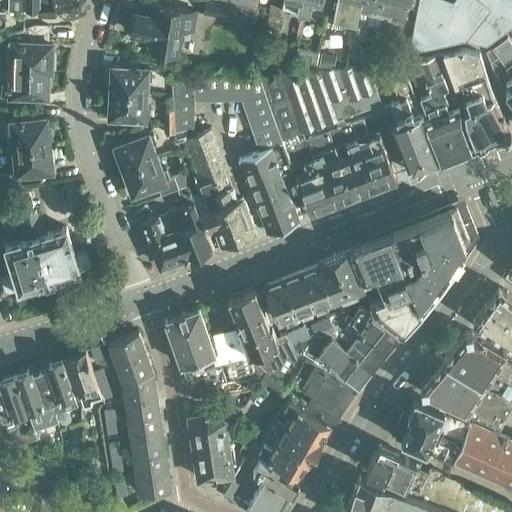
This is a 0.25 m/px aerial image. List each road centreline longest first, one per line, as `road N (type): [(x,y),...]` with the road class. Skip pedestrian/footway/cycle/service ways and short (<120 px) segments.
road 1 (tertiary): [(144,305),(478,171)]
road 2 (tertiary): [(309,511),(356,425),(502,230)]
road 3 (residential): [(97,0),(81,55),(84,149),(144,305)]
road 4 (residential): [(144,305),(173,377),(180,486),(218,511)]
road 5 (tertiary): [(0,347),(144,305)]
